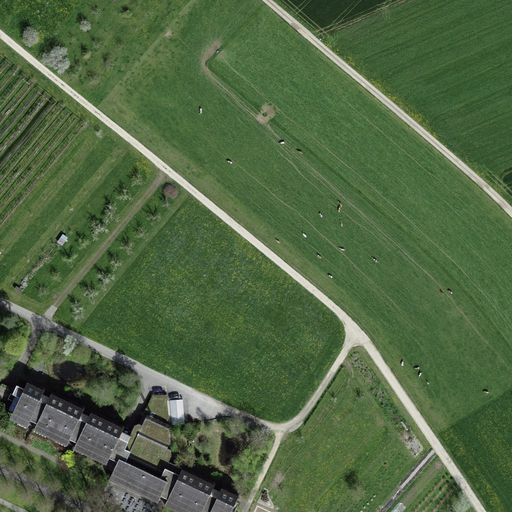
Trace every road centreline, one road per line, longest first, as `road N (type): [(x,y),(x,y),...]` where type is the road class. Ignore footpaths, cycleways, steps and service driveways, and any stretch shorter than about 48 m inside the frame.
road 1 (track): [(0,33),(354,331)]
road 2 (track): [(262,0),(511,219)]
road 3 (track): [(354,331),(479,511)]
road 4 (track): [(167,169),(41,324)]
road 5 (track): [(354,331),(298,421),(262,429),(243,419)]
